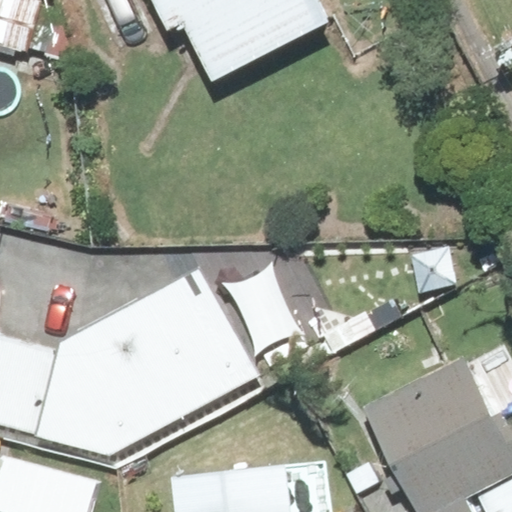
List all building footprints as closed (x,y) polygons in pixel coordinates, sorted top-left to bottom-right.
[(63,0),(0,0),(0,33),(53,46),(63,0)] [(346,17),(337,0),(169,0),(185,30),(206,19),(235,75),(346,17)] [(269,372),(209,261),(68,345),(0,330),(0,422),(122,452),(269,372)] [(511,511),(511,432),(473,356),(374,406),(426,508),(417,511),(511,511)] [(98,511),(108,476),(13,450),(0,500),(0,510),(7,511),(98,511)] [(336,511),(332,458),(181,472),(184,511),(336,511)]
